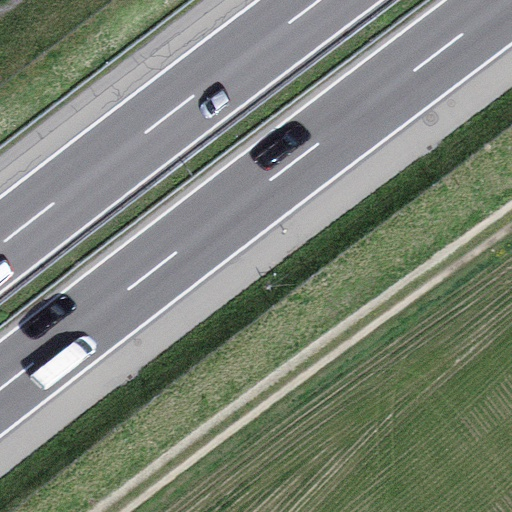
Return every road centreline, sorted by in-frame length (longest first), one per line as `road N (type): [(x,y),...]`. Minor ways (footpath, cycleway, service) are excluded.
road 1 (motorway): [(0,389),(507,0)]
road 2 (track): [(110,511),(511,214)]
road 3 (motorway): [(319,0),(0,244)]
